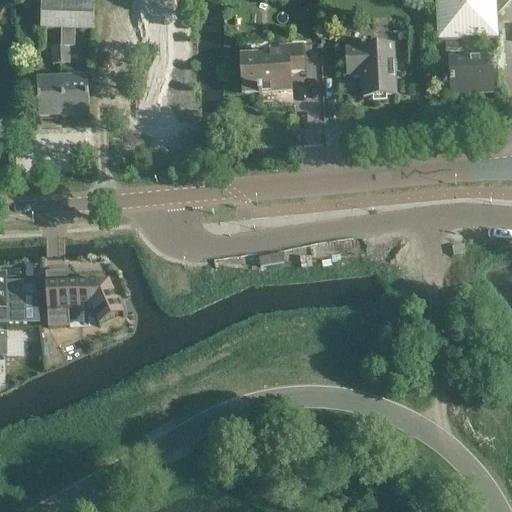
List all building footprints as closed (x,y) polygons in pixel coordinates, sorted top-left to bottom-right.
[(435,0),(437,44),(499,41),(498,15),(511,0),(435,0)] [(93,32),(94,2),(42,1),(41,31),(62,31),(61,49),(69,48),(69,49),(75,49),(75,32),(93,32)] [(303,74),(301,46),(287,47),(287,55),(241,58),(244,96),(291,94),(289,75),(303,74)] [(396,99),(393,47),(365,49),(365,47),(361,47),(361,49),(361,51),(346,52),(347,77),(362,77),(363,100),(373,100),(373,105),(387,104),(386,99),(396,99)] [(70,66),(69,49),(69,48),(61,49),(60,49),(61,66),(70,66)] [(61,66),(60,49),(52,49),(53,67),(61,66)] [(497,94),(496,67),(496,58),(450,60),(451,96),(497,94)] [(90,118),(88,81),(62,82),(65,119),(90,118)] [(65,119),(62,82),(37,84),(39,121),(65,119)] [(452,249),(454,258),(462,257),(461,248),(452,249)] [(13,277),(0,276),(0,322),(2,323),(2,305),(14,305),(13,277)] [(47,288),(46,288),(47,315),(92,313),(98,326),(122,316),(113,294),(109,285),(99,285),(89,286),(47,288)]
